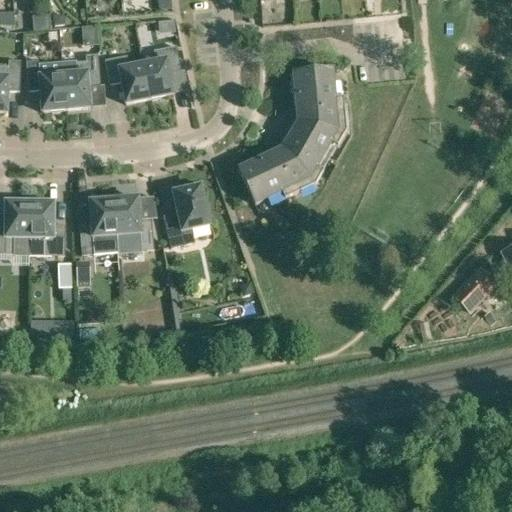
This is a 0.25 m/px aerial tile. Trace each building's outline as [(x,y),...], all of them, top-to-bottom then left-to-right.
[(64,16),(52,17),(54,28),(65,27),(64,16)] [(141,67),(148,102),(187,94),(183,73),(179,74),(175,49),(152,53),(155,64),(141,67)] [(62,77),(65,112),(89,110),(87,89),(99,88),(97,57),(84,58),(85,64),(75,65),(75,76),(62,77)] [(120,85),(124,106),(148,102),(141,67),(128,70),(126,58),(104,62),(108,87),(120,85)] [(0,115),(5,115),(6,94),(18,94),(20,63),(7,63),(7,69),(0,68),(0,115)] [(39,93),(41,114),(65,112),(62,77),(38,79),(37,63),(25,64),(27,94),(39,93)] [(237,171),(254,207),(280,195),(283,202),(314,188),(344,134),(341,100),(334,101),(331,72),(291,76),(296,124),(281,150),(237,171)] [(162,218),(169,251),(194,246),(190,232),(208,228),(199,189),(197,189),(196,185),(181,188),(182,192),(172,195),(176,215),(162,218)] [(112,198),(115,238),(129,237),(130,248),(140,247),(140,253),(153,252),(150,221),(138,222),(136,200),(129,201),(129,197),(112,198)] [(115,238),(112,198),(95,199),(96,204),(88,204),(90,226),(78,227),(81,258),(116,255),(115,238)] [(15,258),(27,258),(28,201),(11,201),(11,205),(4,205),(4,227),(0,226),(0,256),(14,257),(15,258)] [(27,258),(64,259),(64,227),(52,227),(52,206),(45,205),(45,201),(28,201),(27,258)] [(511,250),(501,256),(511,278),(511,250)] [(90,285),(89,264),(75,265),(76,286),(90,285)] [(71,290),(71,266),(58,266),(58,290),(71,290)] [(496,286),(479,270),(451,298),(468,314),(496,286)] [(179,315),(172,271),(166,272),(172,316),(175,334),(181,333),(179,315)] [(244,286),(241,294),(242,299),(253,295),(249,285),(244,286)] [(62,291),(62,301),(70,301),(70,291),(62,291)] [(59,327),(59,337),(72,337),(72,326),(72,323),(59,323),(59,327)]
